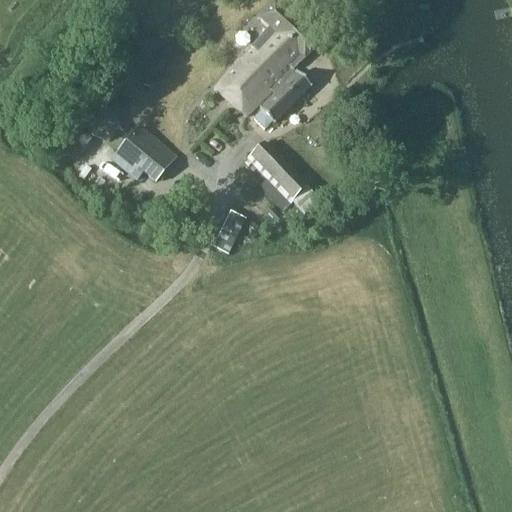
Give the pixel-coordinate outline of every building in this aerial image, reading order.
[(294,80),(297,76),(296,75),(293,72),(318,46),(274,5),(259,21),(270,30),(215,92),(230,105),(274,60),(294,80)] [(274,60),(230,105),(245,119),(271,94),(274,97),(259,112),(274,126),(310,89),(297,76),(294,80),(274,60)] [(93,139),(109,143),(120,130),(114,114),(98,111),(87,123),(93,139)] [(174,161),(137,130),(115,156),(151,188),(174,161)] [(304,216),(319,202),(264,144),(247,161),(290,206),(292,204),(304,216)] [(214,248),(233,256),(249,218),(231,210),(214,248)]
